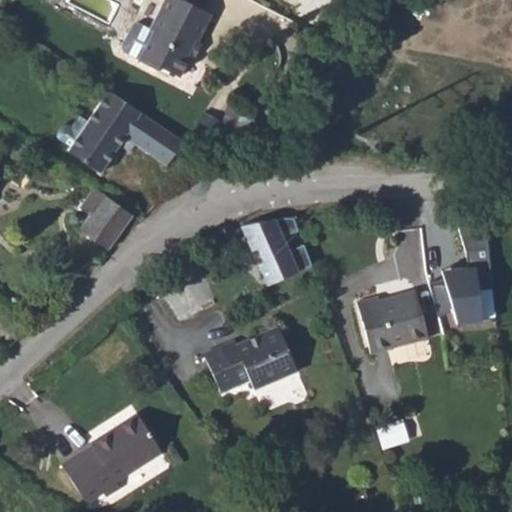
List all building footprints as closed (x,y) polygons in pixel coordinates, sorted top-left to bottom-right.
[(196,3),(197,0),(144,0),(136,17),(124,11),(118,12),(107,34),(109,39),(125,48),(124,48),(151,62),(154,57),(172,65),(181,49),(185,51),(194,34),(190,33),(203,7),(196,3)] [(78,108),(70,120),(67,118),(64,117),(61,118),(58,120),(56,123),(55,126),(56,129),(57,132),(60,134),(69,140),(66,144),(99,166),(123,131),(164,160),(181,135),(107,84),(86,114),(78,108)] [(31,166),(47,177),(58,161),(42,149),(31,166)] [(107,245),(133,212),(94,185),(88,197),(96,204),(80,227),(107,245)] [(259,262),(268,283),(313,265),(304,244),(289,250),(283,236),(299,229),(294,217),(245,226),(254,248),(259,246),(265,260),(259,262)] [(492,317),(482,265),(443,269),(444,276),(430,280),(439,314),(452,311),(453,322),(492,317)] [(373,348),(432,331),(417,281),(396,287),(396,291),(382,295),(380,289),(357,295),(373,348)] [(254,388),(298,368),(277,325),(239,342),(238,338),(202,354),(218,391),(250,378),(254,388)] [(377,423),(383,444),(423,434),(418,413),(377,423)] [(112,482),(160,452),(135,414),(88,443),(89,445),(62,464),(85,499),(101,489),(104,494),(115,487),(112,482)]
